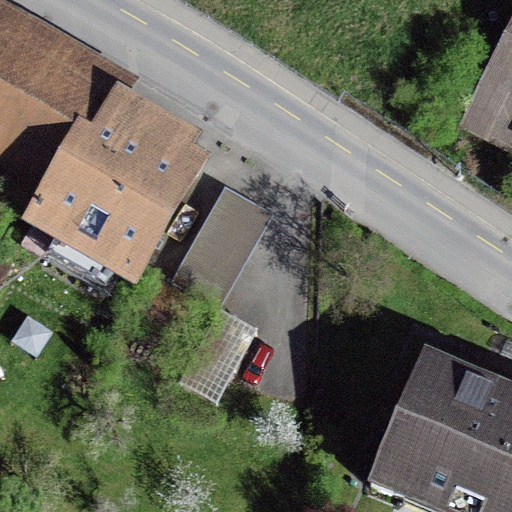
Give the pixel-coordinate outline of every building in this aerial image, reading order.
[(0,0),(0,184),(29,201),(19,218),(135,285),(211,154),(190,142),(199,128),(130,89),(138,76),(5,0),(0,0)] [(511,35),(466,132),(511,152),(511,35)] [(173,281),(221,308),(271,219),(224,192),(173,281)] [(0,284),(11,266),(0,259),(0,284)] [(511,511),(511,398),(421,361),(362,504),(382,511),(511,511)]
